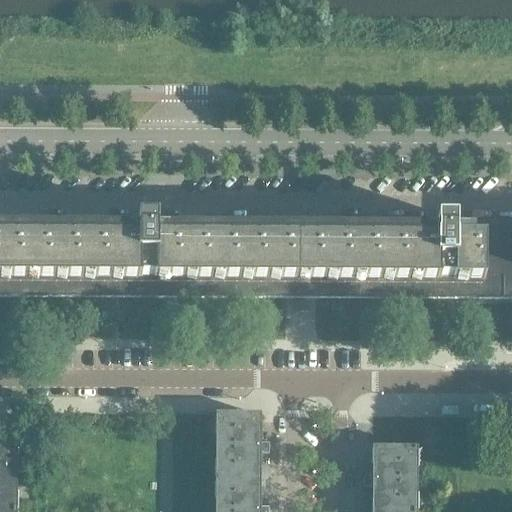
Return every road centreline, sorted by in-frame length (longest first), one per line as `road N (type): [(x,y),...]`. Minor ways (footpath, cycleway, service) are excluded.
road 1 (secondary): [(0,142),(484,144)]
road 2 (residential): [(0,379),(293,379)]
road 3 (residential): [(344,379),(511,380)]
road 4 (residential): [(342,511),(344,379)]
road 5 (residential): [(293,511),(293,379)]
